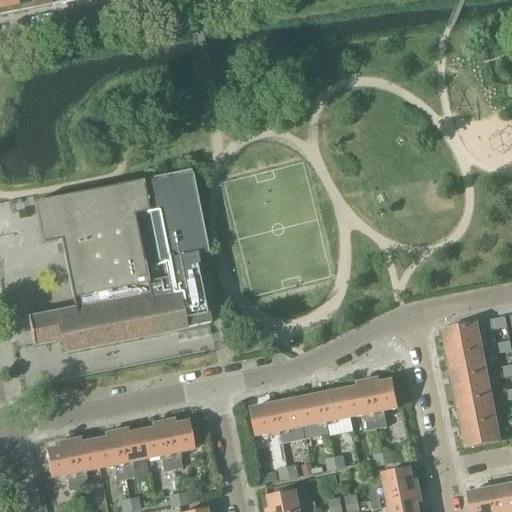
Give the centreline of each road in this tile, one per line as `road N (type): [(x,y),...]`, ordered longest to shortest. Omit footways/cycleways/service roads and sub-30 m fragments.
road 1 (residential): [(4,428),(213,387)]
road 2 (residential): [(213,387),(312,362),(407,314)]
road 3 (residential): [(0,41),(170,3)]
road 4 (residential): [(441,473),(407,314)]
road 5 (residential): [(237,511),(213,387)]
